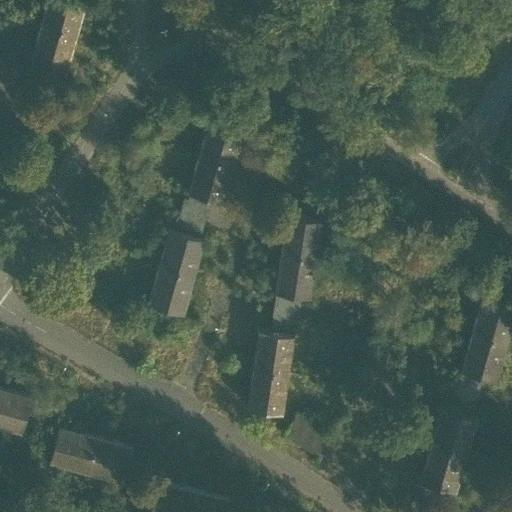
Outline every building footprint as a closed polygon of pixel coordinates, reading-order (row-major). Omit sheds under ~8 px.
[(83,0),(46,0),(41,22),(74,31),(83,0)] [(74,31),(41,22),(30,58),(64,68),(74,31)] [(224,198),(243,126),(208,117),(188,189),(224,198)] [(309,294),(322,220),(286,214),(273,288),(309,294)] [(184,308),(202,236),(167,227),(148,299),(184,308)] [(497,378),(511,321),(511,304),(481,296),(462,368),(497,378)] [(282,409),(295,335),(259,329),(246,402),(282,409)] [(29,394),(0,385),(0,423),(20,429),(29,394)] [(456,487),(476,415),(440,406),(421,478),(456,487)] [(57,424),(47,461),(124,481),(134,444),(57,424)] [(158,478),(149,511),(230,511),(235,499),(158,478)]
